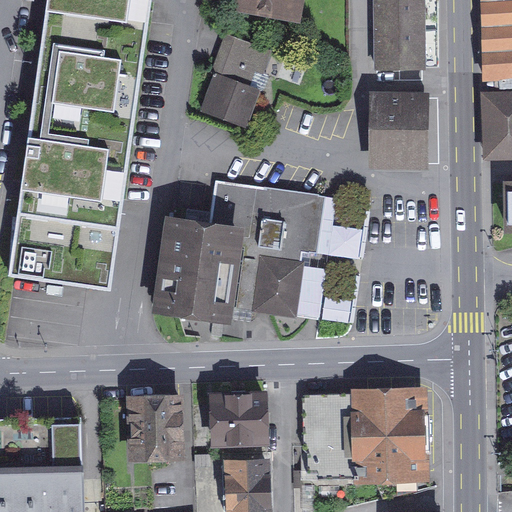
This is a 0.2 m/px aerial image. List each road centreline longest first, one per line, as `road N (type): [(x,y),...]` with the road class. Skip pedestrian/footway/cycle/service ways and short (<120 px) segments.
road 1 (unclassified): [(0,373),(469,360)]
road 2 (primary): [(462,0),(469,360)]
road 3 (primary): [(469,360),(470,511)]
road 4 (unknown): [(280,365),(284,511)]
